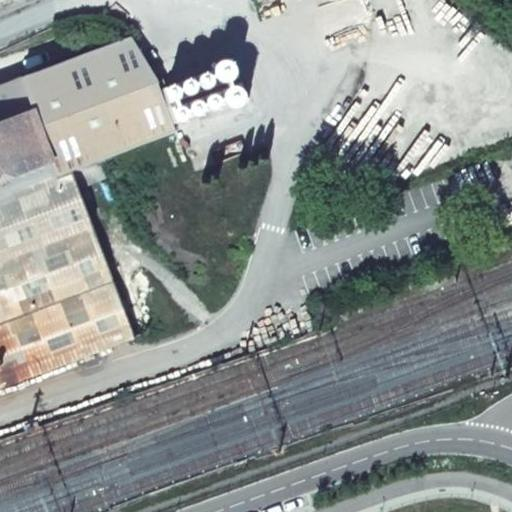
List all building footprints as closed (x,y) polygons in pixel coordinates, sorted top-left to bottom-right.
[(0,198),(72,172),(99,162),(178,132),(175,124),(200,115),(184,82),(162,90),(132,38),(0,87),(0,198)] [(207,73),(223,106),(231,103),(232,108),(250,101),(234,58),(216,64),(218,69),(207,73)] [(223,106),(207,73),(184,82),(200,115),(223,106)] [(78,189),(105,178),(99,162),(72,172),(78,189)] [(0,389),(136,338),(78,189),(72,172),(0,198),(0,389)]
